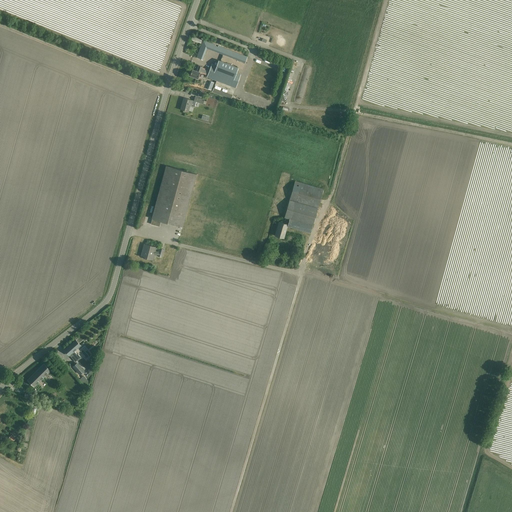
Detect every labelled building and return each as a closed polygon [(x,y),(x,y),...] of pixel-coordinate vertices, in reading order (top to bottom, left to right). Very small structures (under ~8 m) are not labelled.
[(203,60),(204,55),(207,48),(245,64),(247,58),(208,42),(203,40),(196,58),(203,60)] [(207,77),(236,88),(241,74),(236,73),(238,68),(218,60),(217,65),(212,64),(209,71),(202,69),(202,67),(199,66),(197,71),(192,69),(190,76),(198,79),(200,71),(208,74),(207,77)] [(213,92),(232,99),(233,95),(214,88),(213,92)] [(180,109),(185,111),(188,112),(190,106),(194,107),(196,102),(203,104),(204,100),(200,99),(195,97),(194,101),(184,98),(180,109)] [(161,221),(182,227),(197,174),(166,166),(152,218),(152,219),(151,224),(159,226),(161,221)] [(288,224),(284,223),(279,222),(275,236),(284,238),(287,226),(310,233),(323,189),(295,181),(284,217),(289,219),(288,224)] [(322,220),(320,230),(320,231),(322,232),(322,230),(348,237),(350,229),(345,228),(346,223),(327,218),(326,221),(322,220)] [(143,257),(148,258),(151,259),(152,254),(158,255),(158,256),(162,257),(164,249),(160,248),(158,252),(155,251),(156,247),(145,244),(143,250),(145,250),(143,257)] [(65,350),(69,355),(75,362),(81,357),(77,354),(74,351),(80,345),(75,340),(76,340),(75,340),(64,350),(65,350)] [(44,363),(34,373),(27,380),(34,386),(50,370),(44,363)] [(77,363),(73,366),(80,374),(83,371),(77,363)] [(12,438),(7,442),(11,447),(16,442),(12,438)]
